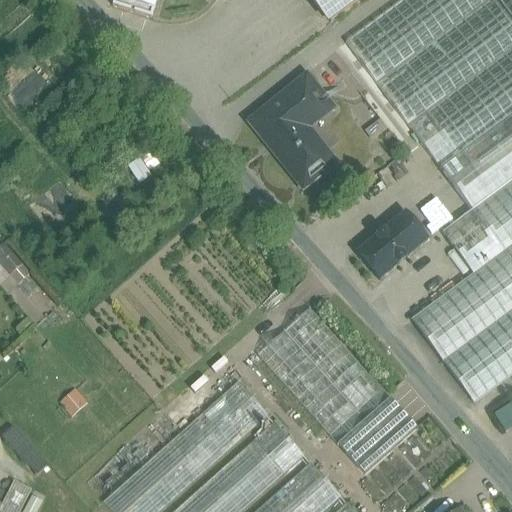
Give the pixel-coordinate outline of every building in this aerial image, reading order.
[(114,0),(112,7),(151,20),(157,0),(114,0)] [(362,0),(312,0),(330,24),(362,0)] [(511,26),(492,0),(402,0),(345,43),(471,212),(442,234),(473,276),(411,321),(474,406),(511,377),(511,26)] [(511,0),(497,0),(511,19),(511,0)] [(306,79),(281,99),(306,130),(331,110),(306,79)] [(306,130),(281,99),(250,124),(298,183),(313,171),(318,177),(334,165),(306,130)] [(405,215),(358,254),(379,280),(426,241),(405,215)] [(22,267),(4,246),(0,249),(0,266),(10,278),(22,267)] [(10,278),(0,266),(0,287),(7,296),(18,287),(10,278)] [(22,267),(10,278),(18,287),(27,278),(30,276),(22,267)] [(49,303),(27,278),(18,287),(40,312),(49,303)] [(389,399),(309,310),(256,355),(337,446),(389,399)] [(237,383),(102,503),(109,511),(162,511),(268,417),(237,383)] [(85,406),(74,393),(63,404),(73,417),(85,406)] [(511,404),(495,416),(505,433),(511,428),(511,404)] [(254,441),(174,511),(243,511),(285,476),(284,475),(304,457),(274,424),(254,441)] [(47,465),(12,429),(3,438),(38,475),(47,465)] [(310,464),(256,511),(326,511),(341,499),(310,464)] [(3,506),(0,511),(18,511),(29,491),(14,484),(3,506)]
